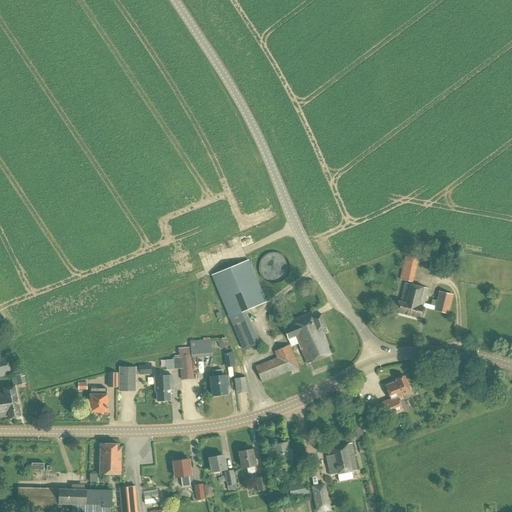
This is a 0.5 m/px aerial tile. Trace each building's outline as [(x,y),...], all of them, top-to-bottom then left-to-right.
[(246,251),(256,248),(250,230),(241,233),(246,251)] [(273,284),(276,284),(279,283),(281,282),(283,281),(285,279),(287,277),(288,274),(289,272),(289,269),(289,266),(289,264),(288,261),(287,259),(285,257),(283,255),(281,254),(278,253),(276,252),(274,252),(273,252),(270,253),(268,254),(265,255),(263,256),(262,258),(260,260),(259,263),(258,265),(258,268),(258,271),(259,273),(260,276),(262,278),(263,280),(266,281),(268,283),(271,283),(273,284)] [(412,283),(418,258),(404,255),(399,280),(412,283)] [(211,276),(229,318),(246,311),(266,302),(248,260),(211,276)] [(424,304),(428,289),(409,284),(405,283),(400,302),(398,301),(395,312),(421,318),(423,308),(448,314),(453,295),(438,291),(436,301),(431,300),(430,305),(424,304)] [(333,353),(325,334),(328,333),(326,328),(321,314),(284,329),(288,339),(295,336),(306,364),(311,362),(333,353)] [(251,324),(234,330),(242,350),(259,343),(251,324)] [(194,379),(193,358),(212,356),(210,340),(189,341),(190,348),(178,348),(178,356),(174,356),(175,358),(173,358),(174,370),(180,369),(180,380),(194,379)] [(226,340),(218,344),(221,349),(229,345),(226,340)] [(291,348),(289,345),(273,352),(276,358),(255,367),(261,382),(299,367),(291,348)] [(226,368),(234,367),(232,352),(224,353),(226,368)] [(0,377),(12,375),(8,357),(0,358),(0,377)] [(140,375),(152,374),(151,365),(144,365),(139,366),(140,375)] [(136,392),(136,367),(119,367),(119,391),(136,392)] [(222,376),(222,370),(212,371),(213,377),(210,377),(212,396),(227,394),(226,387),(229,386),(227,375),(222,376)] [(118,388),(118,373),(108,373),(108,388),(118,388)] [(16,375),(18,385),(26,383),(24,374),(16,375)] [(490,384),(492,377),(483,375),(482,382),(490,384)] [(170,401),(169,385),(173,385),(172,376),(154,376),(155,392),(156,392),(157,401),(158,401),(159,402),(163,402),(164,401),(170,401)] [(236,392),(247,391),(245,377),(235,379),(236,392)] [(397,397),(410,392),(404,377),(396,380),(397,382),(386,386),(391,398),(373,405),(379,421),(403,411),(397,397)] [(4,392),(0,392),(0,417),(7,416),(8,416),(9,419),(16,417),(19,416),(21,416),(16,388),(15,386),(15,385),(13,385),(3,387),(4,392)] [(108,412),(109,395),(107,395),(107,389),(91,389),(91,394),(91,412),(98,412),(99,413),(104,413),(105,412),(108,412)] [(357,438),(365,436),(363,430),(373,426),(371,421),(366,423),(362,424),(354,426),(357,438)] [(288,450),(286,443),(274,445),(277,461),(278,461),(278,463),(281,462),(282,467),(289,466),(287,459),(292,458),(291,450),(288,450)] [(121,475),(122,447),(119,444),(101,444),(100,445),(98,446),(98,451),(100,452),(100,474),(121,475)] [(330,475),(356,470),(351,444),(327,449),(329,456),(327,457),(330,475)] [(255,473),(254,467),(256,467),(252,450),(239,452),(242,469),(246,468),(247,474),(255,473)] [(212,472),(226,470),(223,455),(209,458),(212,472)] [(190,486),(189,476),(191,476),(189,460),(173,461),(175,478),(180,477),(181,487),(190,486)] [(269,476),(282,474),(280,464),(267,467),(269,476)] [(290,498),(309,494),(303,468),(293,470),(296,484),(288,486),(290,498)] [(228,491),(237,489),(233,470),(224,472),(228,491)] [(271,502),(289,499),(287,487),(288,487),(287,485),(291,485),(289,475),(284,476),(286,487),(270,490),(271,502)] [(258,492),(267,490),(265,477),(255,479),(258,492)] [(205,504),(202,484),(193,485),(196,501),(202,500),(203,505),(205,504)] [(315,511),(322,511),(330,510),(325,484),(311,487),(315,511)] [(135,486),(119,488),(119,490),(120,511),(137,511),(137,501),(135,486)] [(112,508),(112,490),(56,489),(56,488),(17,487),(17,509),(58,510),(58,504),(72,505),(72,511),(108,511),(109,508),(112,508)]
